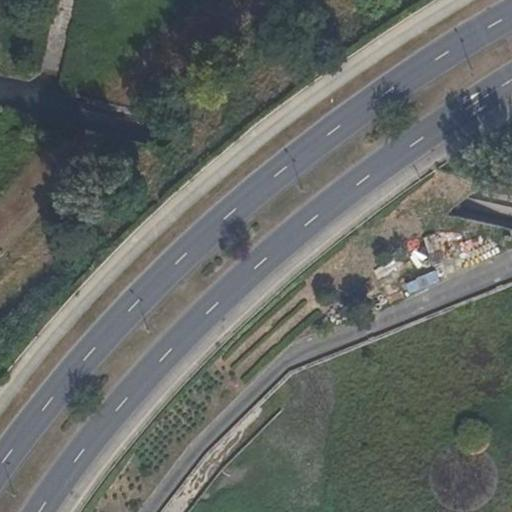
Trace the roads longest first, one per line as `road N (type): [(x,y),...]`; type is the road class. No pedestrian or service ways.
road 1 (secondary): [(511,16),(318,144),(43,401),(0,465)]
road 2 (secondary): [(43,511),(83,447),(219,297),(315,213),(511,81)]
